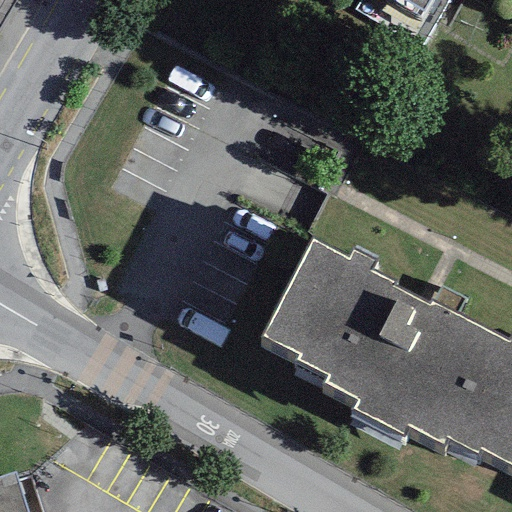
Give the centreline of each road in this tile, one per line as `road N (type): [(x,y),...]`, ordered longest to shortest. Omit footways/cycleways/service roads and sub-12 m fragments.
road 1 (residential): [(0,306),(344,511)]
road 2 (residential): [(0,135),(82,0)]
